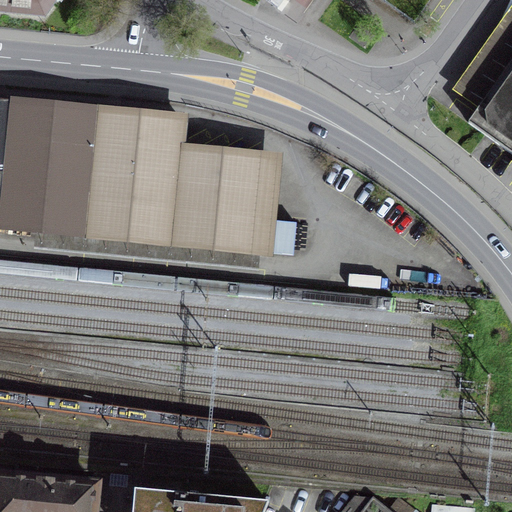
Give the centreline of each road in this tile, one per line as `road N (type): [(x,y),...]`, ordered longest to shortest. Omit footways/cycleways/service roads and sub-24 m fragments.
road 1 (primary): [(137,70),(193,78),(344,137),(439,204),(511,280)]
road 2 (residential): [(394,113),(199,0)]
road 3 (residential): [(511,215),(394,113)]
road 4 (residential): [(473,0),(394,113)]
road 5 (primary): [(0,57),(137,70)]
